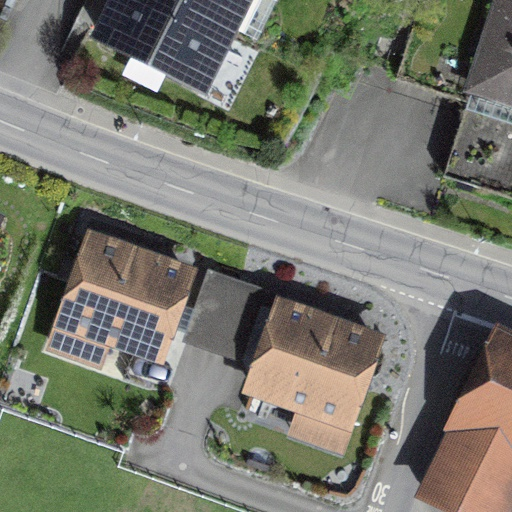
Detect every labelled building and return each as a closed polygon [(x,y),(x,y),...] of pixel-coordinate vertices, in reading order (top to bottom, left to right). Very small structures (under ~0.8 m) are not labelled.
[(201,85),(240,0),(118,0),(115,6),(101,38),(201,85)] [(511,6),(503,4),(444,176),(511,199),(511,6)] [(202,278),(95,240),(54,359),(108,378),(116,356),(168,375),(202,278)] [(395,346),(287,306),(251,403),(303,422),(295,444),(351,464),(395,346)] [(457,430),(511,456),(511,341),(502,337),(457,430)] [(511,511),(511,456),(457,430),(424,499),(450,511),(511,511)]
